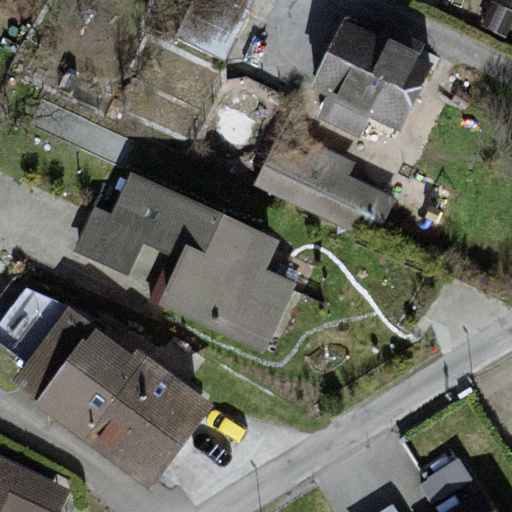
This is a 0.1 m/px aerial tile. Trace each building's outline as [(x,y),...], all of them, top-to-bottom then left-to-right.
[(306,99),(394,145),(430,72),(342,32),(306,99)] [(363,221),(384,171),(279,127),(258,178),(363,221)] [(149,317),(260,360),(293,294),(267,279),(274,253),(123,184),(118,227),(90,213),(70,257),(158,296),(149,317)] [(14,387),(138,495),(205,417),(64,318),(14,387)] [(0,467),(0,511),(61,511),(65,502),(0,467)] [(490,511),(481,497),(457,511),(490,511)] [(405,511),(400,498),(359,511),(405,511)]
